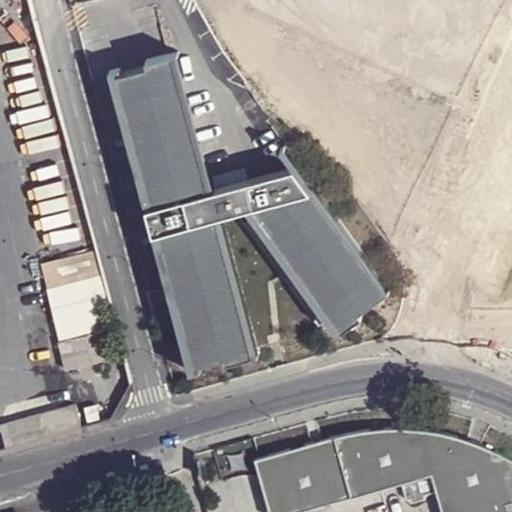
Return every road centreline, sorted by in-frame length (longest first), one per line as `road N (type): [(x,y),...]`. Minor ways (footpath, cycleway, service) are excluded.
road 1 (unknown): [(450,382),(436,300),(414,237),(219,0)]
road 2 (residential): [(163,430),(49,0)]
road 3 (unclassified): [(163,430),(382,379),(459,383),(500,399)]
road 4 (unclassified): [(0,477),(163,430)]
